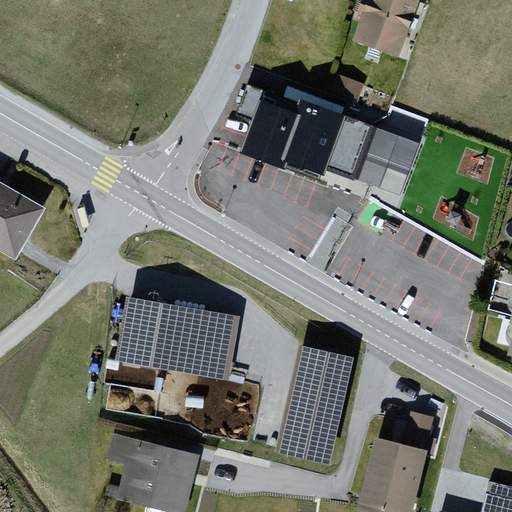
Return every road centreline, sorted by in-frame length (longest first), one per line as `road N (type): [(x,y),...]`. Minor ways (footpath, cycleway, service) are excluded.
road 1 (unclassified): [(148,200),(511,411)]
road 2 (residential): [(148,200),(211,105),(255,0)]
road 3 (residential): [(0,348),(71,290),(148,200)]
road 4 (unclassified): [(0,112),(148,200)]
